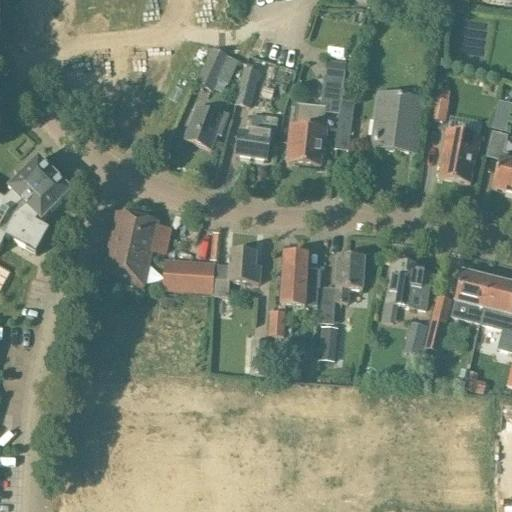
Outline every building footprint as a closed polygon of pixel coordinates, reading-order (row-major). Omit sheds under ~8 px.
[(62,3),(59,0),(31,0),(22,8),(36,25),(62,3)] [(511,0),(433,0),(458,3),(511,9),(511,0)] [(36,25),(49,41),(76,19),(62,3),(36,25)] [(147,21),(171,46),(187,30),(163,5),(147,21)] [(91,38),(76,19),(49,41),(64,60),(91,38)] [(171,46),(147,21),(131,36),(155,61),(171,46)] [(139,75),(155,61),(131,36),(116,51),(139,75)] [(139,75),(116,51),(100,66),(124,90),(139,75)] [(212,95),(227,61),(211,53),(196,87),(212,95)] [(124,90),(100,66),(83,82),(107,107),(124,90)] [(250,113),(260,76),(244,72),(234,109),(250,113)] [(322,102),(340,105),(340,103),(342,104),(345,92),(343,91),(344,82),(325,79),(322,102)] [(416,157),(424,103),(379,96),(371,151),(416,157)] [(445,126),(449,105),(433,102),(429,123),(445,126)] [(354,105),(342,104),(340,103),(340,105),(334,153),(348,155),(354,105)] [(324,157),(326,131),(323,130),(324,110),(294,107),(293,128),(289,127),(286,154),(288,154),(287,167),(320,169),(321,157),(324,157)] [(210,154),(215,138),(221,140),(229,118),(208,110),(206,116),(197,113),(185,144),(210,154)] [(505,136),(510,115),(498,112),(494,133),(505,136)] [(267,164),(273,123),(252,120),(250,136),(238,134),(235,159),(267,164)] [(449,120),(448,130),(481,132),(482,122),(449,120)] [(493,133),(486,156),(500,160),(507,137),(493,133)] [(477,159),(480,143),(457,139),(454,154),(444,153),(438,181),(470,187),(475,159),(477,159)] [(511,165),(499,162),(491,192),(506,196),(507,192),(511,193),(511,165)] [(41,227),(72,197),(39,165),(9,195),(14,200),(1,208),(0,207),(0,203),(0,250),(6,240),(36,256),(48,234),(32,226),(36,223),(41,227)] [(117,216),(107,258),(148,261),(157,225),(117,216)] [(230,286),(259,288),(260,270),(255,270),(256,256),(231,254),(229,270),(217,269),(214,299),(229,300),(230,286)] [(320,273),(307,272),(306,272),(307,258),(283,257),(280,311),(305,312),(305,307),(315,308),(316,291),(319,291),(320,273)] [(148,261),(107,258),(101,285),(142,288),(148,261)] [(333,329),(335,306),(346,307),(348,293),(361,294),(364,262),(337,260),(334,292),(323,291),(318,328),(333,329)] [(392,266),(385,308),(424,314),(428,293),(420,292),(423,271),(408,268),(406,263),(396,261),(393,266),(392,266)] [(215,268),(165,264),(162,296),(213,299),(215,268)] [(0,291),(9,274),(0,268),(0,291)] [(483,311),(490,283),(462,276),(451,319),(479,326),(483,311)] [(511,288),(490,283),(483,311),(508,317),(503,339),(511,341),(511,288)] [(443,339),(452,304),(436,300),(428,335),(443,339)] [(284,341),(286,316),(270,315),(268,339),(284,341)] [(427,330),(410,326),(404,357),(420,360),(427,330)] [(334,366),(337,333),(320,331),(317,364),(334,366)] [(266,379),(267,345),(251,344),(250,378),(266,379)] [(477,378),(468,376),(464,394),(482,399),(486,386),(475,383),(477,378)] [(511,511),(511,411),(392,406),(386,511),(511,511)] [(290,511),(293,434),(261,433),(258,511),(290,511)]
